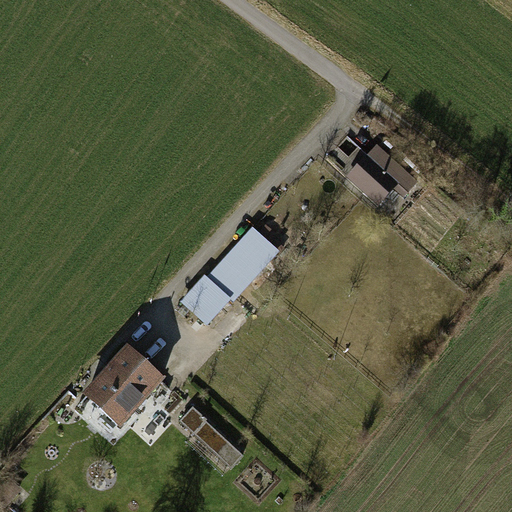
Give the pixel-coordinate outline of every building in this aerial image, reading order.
[(419,183),(377,146),(347,179),(379,208),(394,191),(404,200),(419,183)] [(209,275),(233,298),(236,300),(278,255),(251,230),(209,275)] [(233,298),(209,275),(179,307),(204,330),(233,298)] [(168,382),(130,348),(85,397),(123,431),(168,382)] [(193,408),(179,423),(232,471),(244,457),(206,423),(208,422),(193,408)]
